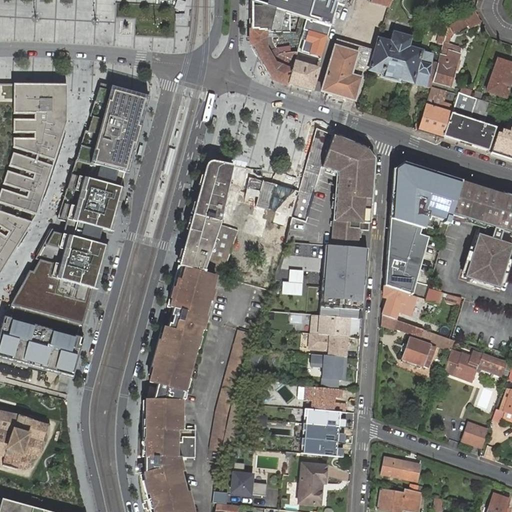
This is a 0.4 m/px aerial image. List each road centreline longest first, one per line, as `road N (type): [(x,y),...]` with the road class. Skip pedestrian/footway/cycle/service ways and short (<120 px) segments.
road 1 (secondary): [(174,67),(88,389),(85,435),(102,511)]
road 2 (secondary): [(131,511),(121,446),(124,395),(214,78)]
road 3 (residential): [(387,132),(363,424)]
road 4 (secondary): [(387,132),(214,78)]
road 5 (secondary): [(0,53),(89,51),(174,67)]
road 6 (residential): [(363,424),(511,477)]
road 7 (secondary): [(511,174),(387,132)]
